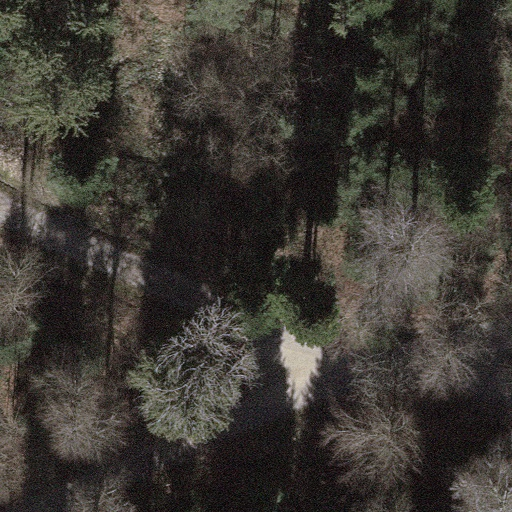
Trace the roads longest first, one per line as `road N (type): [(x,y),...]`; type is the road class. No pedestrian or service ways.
road 1 (track): [(0,192),(345,372)]
road 2 (track): [(38,511),(345,372)]
road 3 (track): [(345,372),(511,329)]
